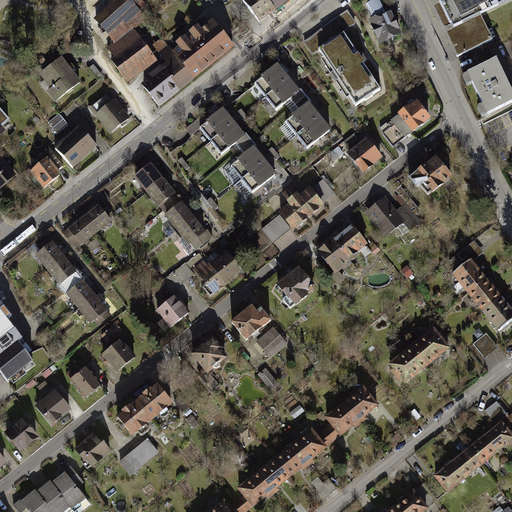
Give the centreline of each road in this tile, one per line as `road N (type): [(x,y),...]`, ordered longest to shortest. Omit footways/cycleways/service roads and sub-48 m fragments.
road 1 (residential): [(459,113),(0,487)]
road 2 (tertiary): [(314,0),(16,239)]
road 3 (residential): [(511,365),(329,511)]
road 4 (track): [(158,127),(102,54),(88,15)]
road 5 (unclassified): [(459,113),(405,0)]
road 6 (unclassified): [(511,223),(459,113)]
